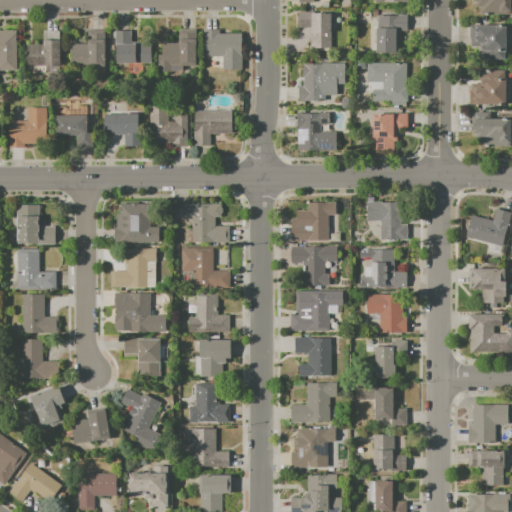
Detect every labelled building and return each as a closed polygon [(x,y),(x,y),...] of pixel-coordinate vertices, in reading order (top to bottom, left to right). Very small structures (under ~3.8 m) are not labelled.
[(509,0),(509,14),(478,15),(478,7),(474,7),(474,2),(471,2),(471,0),(509,0)] [(329,13),(330,49),(309,49),(309,28),(297,28),(297,13),(329,13)] [(406,15),(406,31),(398,31),(398,54),(375,53),(376,16),(396,16),(396,15),(406,15)] [(505,26),(504,52),(503,52),(503,60),(477,60),(477,49),(479,49),(479,47),(470,47),(470,40),(468,39),(469,26),(505,26)] [(103,30),(104,67),(87,67),(87,66),(69,66),(69,45),(86,44),(86,31),(103,30)] [(194,30),(195,66),(178,67),(178,65),(169,65),(169,73),(156,73),(156,64),(157,64),(156,55),(161,55),(160,44),(178,43),(177,30),(194,30)] [(240,34),(240,70),(221,70),(221,57),(202,57),(202,30),(218,30),(218,34),(240,34)] [(0,31),(14,31),(15,70),(0,70),(0,31)] [(58,31),(59,58),(58,58),(58,67),(43,67),(43,65),(25,66),(24,45),(42,45),(42,41),(43,41),(43,32),(58,31)] [(149,42),(150,63),(114,64),(114,31),(129,31),(129,43),(149,42)] [(405,63),(405,86),(406,86),(406,101),(370,102),(370,90),(370,83),(366,83),(365,64),(405,63)] [(342,64),(343,84),(335,85),(335,95),(323,96),(323,101),(297,102),(297,87),(302,87),(302,78),(301,78),(301,65),(342,64)] [(503,71),(503,79),(504,79),(504,105),(468,105),(468,91),(469,91),(470,84),(478,84),(478,80),(478,71),(503,71)] [(185,114),(186,147),(170,147),(170,144),(148,144),(148,107),(166,107),(167,122),(174,122),(174,114),(185,114)] [(45,108),(46,122),(45,122),(45,144),(23,144),(23,148),(7,148),(7,122),(26,121),(26,108),(45,108)] [(230,111),(230,134),(209,134),(209,147),(193,146),(193,111),(223,112),(223,111),(230,111)] [(328,113),(328,125),(320,125),(320,132),(335,132),(335,151),(318,151),(318,150),(297,151),(296,129),(296,114),(328,113)] [(509,119),(509,147),(478,147),(478,140),(475,140),(475,134),(472,134),(472,131),(471,131),(471,123),(472,123),(472,119),(473,119),(473,113),(489,113),(489,119),(509,119)] [(406,114),(406,130),(396,130),(396,142),(392,142),(392,150),(373,150),(373,139),(372,139),(372,115),(392,115),(392,114),(406,114)] [(137,115),(137,131),(139,131),(139,147),(123,147),(123,135),(102,135),(102,115),(137,115)] [(91,133),(91,147),(75,148),(75,136),(55,136),(55,116),(85,116),(86,133),(91,133)] [(335,203),(335,216),(327,216),(327,241),(289,241),(289,225),(304,225),(304,219),(306,219),(306,203),(335,203)] [(405,225),(406,240),(379,240),(379,221),(366,222),(366,203),(381,203),(399,203),(399,225),(405,225)] [(149,204),(149,243),(112,243),(112,227),(127,227),(127,204),(149,204)] [(228,227),(228,243),(191,243),(191,217),(182,217),(183,204),(220,204),(220,208),(221,208),(221,214),(220,214),(220,217),(214,217),(214,227),(228,227)] [(54,227),(54,244),(16,245),(15,205),(38,205),(38,227),(54,227)] [(509,213),(500,247),(471,239),(471,240),(464,238),(470,215),(491,221),(495,209),(509,213)] [(335,247),(335,262),(323,262),(323,274),(328,274),(328,286),(301,286),(301,264),(290,264),(290,247),(335,247)] [(212,248),(212,271),(228,271),(228,288),(190,289),(190,272),(180,272),(180,248),(212,248)] [(154,249),(155,288),(110,288),(110,272),(125,272),(124,266),(127,266),(126,249),(154,249)] [(37,250),(37,272),(54,272),(54,290),(16,290),(15,250),(37,250)] [(393,250),(393,272),(405,272),(405,288),(372,288),(359,288),(359,277),(370,277),(370,258),(358,258),(358,250),(393,250)] [(503,269),(503,282),(505,282),(505,297),(502,297),(502,303),(495,303),(495,308),(488,308),(488,303),(480,303),(481,290),(473,290),(473,291),(467,291),(467,269),(503,269)] [(341,291),(341,306),(328,306),(328,332),(289,332),(289,314),(292,314),(292,315),(297,315),(297,313),(295,313),(294,292),(341,291)] [(149,294),(149,319),(156,319),(156,332),(127,332),(127,309),(113,309),(113,294),(149,294)] [(216,294),(216,315),(228,315),(228,332),(187,332),(187,318),(194,318),(194,294),(216,294)] [(43,295),(43,317),(57,317),(57,333),(21,333),(21,295),(43,295)] [(402,295),(401,317),(405,317),(405,333),(378,333),(379,314),(365,314),(366,295),(402,295)] [(500,314),(500,326),(492,327),(492,334),(505,334),(505,330),(511,330),(511,353),(469,353),(469,330),(467,330),(467,315),(500,314)] [(329,339),(329,376),(310,376),(297,377),(297,365),(306,365),(306,353),(293,354),(293,338),(310,338),(310,339),(329,339)] [(159,340),(159,377),(136,377),(136,354),(123,354),(123,339),(138,339),(138,340),(159,340)] [(56,362),(56,379),(39,379),(39,378),(20,379),(19,340),(41,340),(41,362),(56,362)] [(228,342),(228,360),(223,360),(223,365),(220,365),(220,379),(198,379),(198,377),(192,377),(192,359),(197,359),(197,342),(228,342)] [(405,342),(405,356),(396,356),(396,364),(393,364),(393,381),(373,381),(373,348),(389,348),(389,342),(405,342)] [(335,383),(335,397),(328,397),(328,422),(289,422),(289,405),(306,405),(306,384),(324,384),(324,383),(335,383)] [(57,386),(63,403),(59,405),(61,409),(58,410),(62,423),(41,431),(28,397),(57,386)] [(218,386),(218,406),(228,406),(228,425),(216,424),(196,424),(196,425),(188,425),(188,409),(194,409),(194,386),(218,386)] [(393,390),(393,410),(405,410),(405,427),(391,427),(391,421),(374,421),(374,401),(364,401),(364,402),(358,402),(358,401),(354,401),(354,387),(374,387),(374,390),(393,390)] [(141,394),(159,404),(147,428),(159,435),(158,437),(159,438),(150,454),(130,444),(133,437),(123,431),(131,417),(127,414),(130,409),(119,403),(126,389),(140,397),(141,394)] [(506,405),(506,425),(494,425),(494,444),(467,444),(467,428),(471,428),(471,406),(506,405)] [(104,408),(108,439),(72,445),(69,423),(87,420),(86,411),(104,408)] [(214,429),(214,452),(227,452),(227,467),(192,467),(192,442),(184,442),(184,429),(214,429)] [(336,429),(337,444),(333,444),(333,468),(289,468),(289,453),(303,453),(303,446),(305,446),(305,429),(336,429)] [(0,435),(25,454),(3,485),(0,482),(0,435)] [(393,435),(393,455),(404,455),(404,471),(389,471),(389,470),(372,470),(372,435),(393,435)] [(503,451),(503,468),(501,468),(501,486),(480,486),(480,468),(467,468),(467,451),(503,451)] [(167,508),(149,508),(149,502),(143,502),(143,498),(128,498),(128,475),(142,475),(142,473),(150,473),(150,468),(156,468),(156,462),(169,462),(169,492),(167,492),(167,508)] [(60,486),(48,502),(34,492),(33,494),(29,491),(21,502),(8,493),(29,463),(60,486)] [(115,474),(115,496),(93,496),(93,510),(77,511),(76,474),(115,474)] [(335,475),(335,489),(327,489),(327,498),(339,498),(339,511),(289,511),(289,497),(303,497),(306,497),(306,476),(335,475)] [(229,476),(229,494),(221,494),(221,511),(198,511),(198,476),(229,476)] [(393,482),(392,502),(405,502),(405,511),(371,511),(371,504),(367,504),(367,482),(393,482)] [(508,494),(508,503),(506,503),(506,511),(466,511),(467,495),(491,495),(491,494),(508,494)]
